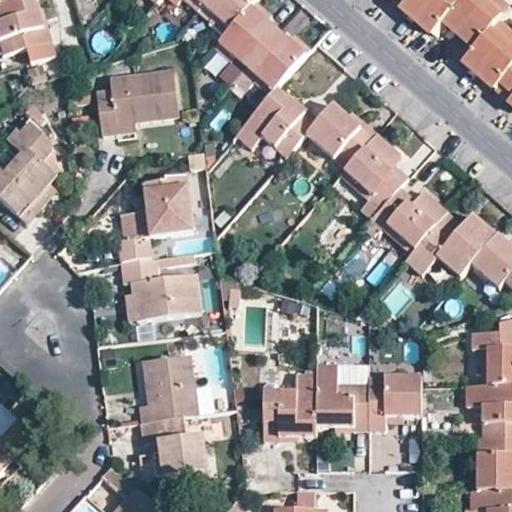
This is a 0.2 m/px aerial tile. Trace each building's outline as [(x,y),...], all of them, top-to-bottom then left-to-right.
[(13,0),(0,4),(0,42),(11,39),(15,54),(53,43),(49,29),(44,31),(39,12),(35,0),(13,0)] [(203,9),(192,0),(182,0),(198,14),(203,9)] [(192,0),(203,9),(210,0),(192,0)] [(256,3),(253,0),(210,0),(203,9),(214,19),(230,33),(251,9),(252,8),(256,3)] [(468,0),(394,0),(436,36),(448,24),(468,0)] [(468,0),(448,24),(479,50),(503,25),(511,13),(511,9),(501,0),(468,0)] [(256,3),(252,8),(251,9),(267,24),(273,18),(272,17),(256,3)] [(279,34),(267,24),(251,9),(230,33),(225,39),(219,45),(236,60),(246,70),(279,34)] [(44,31),(49,29),(44,11),(39,12),(44,31)] [(230,33),(214,19),(209,24),(225,39),(230,33)] [(511,32),(503,25),(479,50),(467,64),(511,102),(511,32)] [(307,58),(290,44),(279,34),(246,70),(258,80),(274,96),(277,92),(307,58)] [(307,58),(312,53),(296,37),(290,44),(307,58)] [(11,39),(0,42),(0,43),(4,58),(15,54),(11,39)] [(219,45),(214,51),(231,66),(236,60),(219,45)] [(45,75),(57,72),(51,55),(40,59),(45,75)] [(111,81),(112,93),(98,95),(104,139),(138,135),(137,126),(179,121),(174,74),(111,81)] [(271,100),(274,96),(258,80),(253,85),(271,100)] [(246,94),(262,109),(268,103),(251,88),(246,94)] [(277,92),(274,96),(271,100),(268,103),(262,109),(236,138),(251,151),(262,139),(286,160),(306,137),(317,125),(296,108),(277,92)] [(300,104),(296,108),(317,125),(320,121),(300,104)] [(373,141),(348,118),(333,106),(320,121),(317,125),(306,137),(333,161),(340,154),(352,166),(373,141)] [(373,141),(377,136),(352,114),(348,118),(373,141)] [(87,118),(74,119),(74,128),(88,126),(87,118)] [(0,158),(0,200),(1,202),(11,191),(2,182),(27,153),(44,168),(55,157),(52,144),(32,128),(17,145),(14,142),(0,158)] [(377,136),(373,141),(352,166),(345,173),(385,209),(397,195),(401,190),(406,184),(389,169),(393,165),(400,156),(377,136)] [(11,191),(1,202),(27,225),(53,196),(48,190),(57,180),(44,168),(27,153),(2,182),(11,191)] [(409,180),(393,165),(389,169),(406,184),(409,180)] [(345,173),(340,179),(380,214),(385,209),(345,173)] [(121,266),(153,262),(151,240),(195,234),(188,178),(165,180),(165,184),(144,186),(145,214),(122,217),(124,243),(118,244),(120,266),(121,266)] [(416,202),(401,190),(397,195),(411,207),(416,202)] [(425,193),(416,202),(411,207),(397,195),(385,209),(380,214),(376,218),(416,252),(449,214),(425,193)] [(472,269),(500,238),(473,218),(463,227),(449,214),(416,252),(411,257),(406,263),(422,277),(436,261),(461,282),(472,269)] [(416,252),(376,218),(372,223),(411,257),(416,252)] [(511,247),(510,247),(500,238),(472,269),(499,292),(505,286),(511,292),(511,247)] [(160,282),(158,262),(153,262),(121,266),(120,266),(122,287),(131,287),(132,299),(135,324),(203,316),(198,279),(160,282)] [(135,324),(132,299),(124,301),(127,326),(135,324)] [(511,325),(501,330),(501,337),(472,336),(472,351),(480,351),(488,352),(486,388),(511,388),(511,325)] [(184,419),(199,418),(190,360),(144,365),(147,409),(139,410),(141,425),(184,419)] [(316,367),(316,378),(316,429),(336,429),(369,429),(369,399),(337,398),(337,386),(337,369),(316,367)] [(316,439),(316,429),(316,378),(296,377),(295,393),(264,393),(263,443),(279,444),(279,439),(299,439),(316,439)] [(422,388),(422,379),(369,379),(369,387),(369,399),(369,429),(369,434),(385,434),(385,427),(385,420),(403,420),(422,419),(422,388)] [(369,399),(369,387),(337,386),(337,398),(369,399)] [(511,388),(486,388),(480,388),(466,388),(465,409),(482,409),(481,442),(511,441),(511,388)] [(2,412),(0,413),(0,494),(1,493),(0,492),(0,483),(16,466),(20,470),(21,471),(42,448),(2,412)] [(188,441),(184,419),(141,425),(144,447),(149,447),(151,457),(154,457),(158,457),(163,480),(209,475),(205,439),(188,441)] [(511,441),(481,442),(478,442),(477,494),(511,494),(511,441)] [(158,457),(154,457),(156,481),(163,480),(158,457)] [(0,483),(0,491),(20,470),(16,466),(0,483)] [(105,511),(108,511),(132,485),(114,469),(89,497),(105,511)] [(315,493),(298,492),(298,509),(316,509),(316,493),(315,493)] [(511,511),(511,494),(477,494),(470,494),(470,511),(511,511)]
